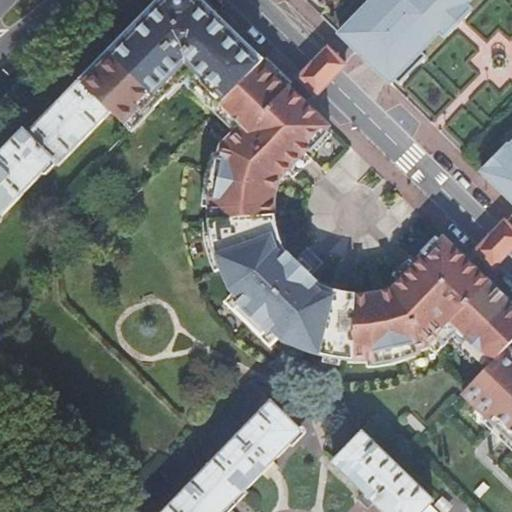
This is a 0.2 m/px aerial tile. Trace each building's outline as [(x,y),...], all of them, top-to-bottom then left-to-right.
[(159,0),(80,84),(110,114),(123,126),(146,103),(151,109),(185,74),(218,107),(261,62),(217,19),(197,0),(159,0)] [(371,0),(339,34),(351,46),(354,48),(358,53),(389,83),(393,79),(398,84),(425,56),(420,51),(439,31),(444,36),(458,23),(470,10),(465,6),(469,0),(371,0)] [(296,76),(310,89),(307,92),(300,100),(303,103),(310,95),(313,92),(316,95),(332,79),(347,63),(343,59),(347,55),(354,48),(351,46),(345,52),(340,57),(327,44),(312,60),(296,76)] [(504,59),(500,55),(495,55),(491,59),(491,64),(495,68),(501,68),(505,64),(504,59)] [(300,100),(261,62),(218,107),(213,113),(232,132),(220,149),(213,169),(211,173),(216,174),(214,183),(209,183),(208,207),(207,221),(210,233),(214,258),(219,256),(222,266),(218,267),(219,270),(228,291),(231,294),(240,302),(237,305),(266,334),(269,331),(277,339),(280,342),(306,352),(323,357),(337,360),(351,361),(364,360),(389,358),(389,353),(395,352),(399,360),(403,358),(416,352),(416,350),(425,347),(434,339),(442,347),(446,342),(453,335),(476,358),(486,368),(506,348),(511,341),(511,306),(470,266),(467,263),(441,238),(438,241),(423,257),(421,255),(417,259),(419,260),(416,263),(411,268),(404,276),(390,290),(378,294),(354,296),(349,295),(334,292),(318,287),(308,277),(301,270),(293,262),(282,251),(277,240),(272,216),(272,204),(277,180),(291,166),(298,159),(303,154),(306,150),(308,152),(312,148),(310,147),(325,131),(328,127),(303,103),(300,100)] [(29,138),(25,134),(0,159),(0,219),(54,163),(58,167),(110,114),(80,84),(57,109),(29,138)] [(123,126),(129,132),(151,109),(146,103),(123,126)] [(312,148),(315,151),(329,135),(325,131),(310,147),(312,148)] [(507,146),(481,172),(511,202),(511,151),(508,148),(507,146)] [(291,166),(298,172),(309,160),(303,154),(298,159),(291,166)] [(213,169),(205,168),(203,177),(200,199),(200,207),(208,207),(209,183),(214,183),(216,174),(211,173),(213,169)] [(511,248),(511,223),(511,222),(511,220),(511,215),(508,219),(505,216),(474,249),(477,252),(467,263),(470,266),(480,255),(494,267),(511,248)] [(210,233),(202,235),(204,246),(207,258),(213,273),(219,270),(218,267),(222,266),(219,256),(214,258),(210,233)] [(438,241),(433,237),(418,252),(421,255),(423,257),(438,241)] [(308,277),(320,264),(306,250),(293,262),(301,270),(308,277)] [(416,263),(410,257),(397,270),(404,276),(411,268),(416,263)] [(224,301),(270,346),(277,339),(269,331),(266,334),(237,305),(240,302),(231,294),(224,301)] [(446,342),(469,365),(476,358),(453,335),(446,342)] [(434,339),(425,347),(433,355),(442,347),(434,339)] [(511,341),(506,348),(486,368),(460,395),(482,416),(511,445),(511,341)] [(364,360),(364,368),(374,367),(395,364),(404,361),(403,358),(399,360),(395,352),(389,353),(389,358),(364,360)] [(301,434),(271,405),(168,511),(224,511),(268,467),(301,434)] [(487,429),(510,452),(511,450),(511,445),(482,416),(478,420),(487,429)] [(360,434),(331,463),(331,464),(379,511),(420,511),(428,505),(430,503),(360,434)]
